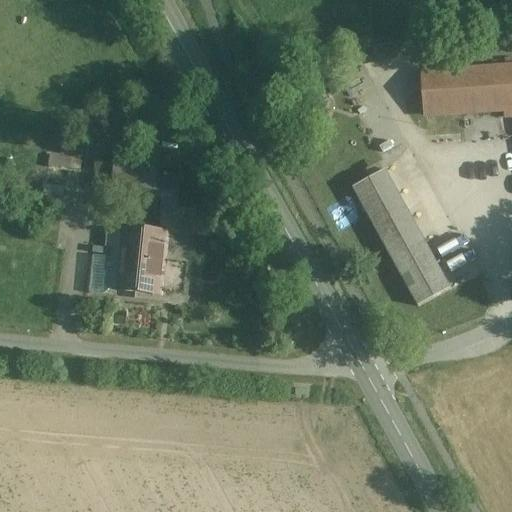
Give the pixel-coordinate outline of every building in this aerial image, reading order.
[(511,68),(422,76),(425,116),(505,112),(505,118),(511,117),(511,68)] [(162,204),(178,205),(181,177),(157,175),(159,157),(116,152),(115,164),(111,198),(162,204)] [(73,159),(49,156),(48,168),(71,171),(73,159)] [(111,211),(111,198),(115,164),(96,162),(94,193),(102,194),(100,209),(111,211)] [(382,174),(355,191),(418,309),(450,292),(382,174)] [(162,204),(161,212),(164,212),(179,213),(178,205),(162,204)] [(164,212),(162,235),(194,239),(194,215),(179,213),(164,212)] [(162,235),(123,231),(121,259),(116,292),(161,296),(160,301),(185,304),(194,239),(162,235)] [(116,292),(121,259),(93,257),(90,294),(116,298),(116,292)]
